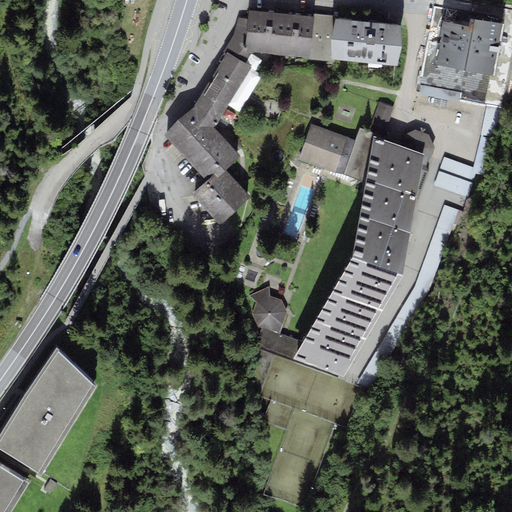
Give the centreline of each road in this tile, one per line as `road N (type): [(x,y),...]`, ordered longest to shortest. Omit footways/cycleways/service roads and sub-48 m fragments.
road 1 (primary): [(0,380),(74,266),(142,124)]
road 2 (residential): [(229,0),(153,146),(184,192)]
road 3 (primary): [(187,0),(142,124)]
